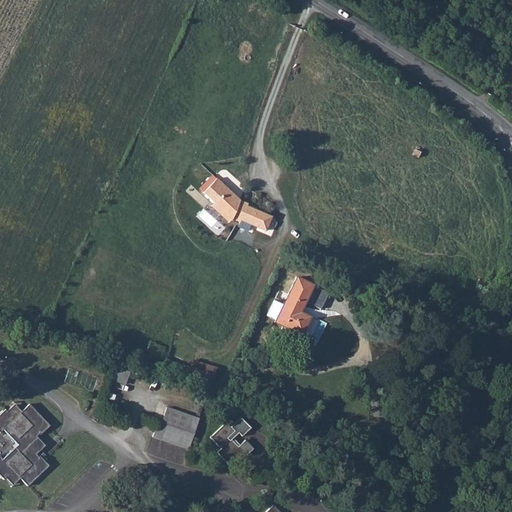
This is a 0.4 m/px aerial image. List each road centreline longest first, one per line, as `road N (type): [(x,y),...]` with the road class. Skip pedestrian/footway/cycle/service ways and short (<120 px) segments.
road 1 (unknown): [(317,369),(367,360),(381,415),(396,421),(511,307)]
road 2 (secondary): [(315,0),(452,88),(511,139)]
road 3 (secondary): [(511,325),(445,511)]
